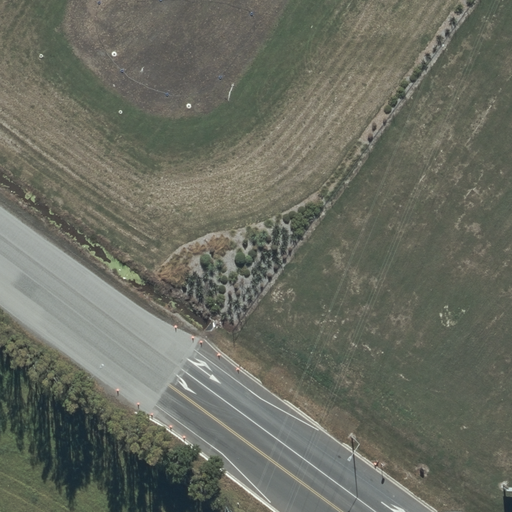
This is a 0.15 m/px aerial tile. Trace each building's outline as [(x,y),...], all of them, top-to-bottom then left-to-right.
[(32,0),(0,0),(0,36),(12,22),(11,22),(19,12),(21,14),(32,0)] [(193,107),(85,28),(40,90),(148,169),(193,107)] [(447,225),(411,197),(383,232),(418,261),(447,225)] [(259,244),(282,297),(376,256),(355,209),(308,230),(305,223),(259,244)] [(511,302),(511,243),(495,230),(466,267),(511,303),(511,302)] [(504,337),(456,301),(439,324),(435,320),(419,341),(423,344),(406,367),(455,403),(504,337)]
